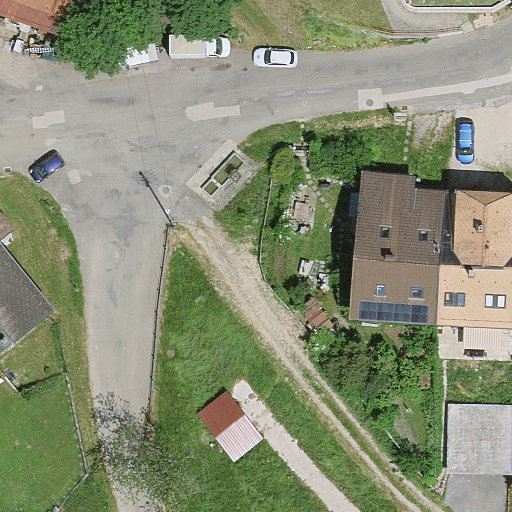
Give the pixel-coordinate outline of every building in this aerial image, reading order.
[(0,0),(0,1),(63,20),(69,0),(0,0)] [(413,175),(358,173),(353,324),(511,330),(511,194),(413,191),(413,175)] [(0,239),(11,230),(0,216),(0,349),(49,306),(0,247),(0,239)] [(196,408),(231,460),(261,440),(225,388),(196,408)] [(511,421),(511,405),(447,405),(447,475),(511,474),(511,421)]
